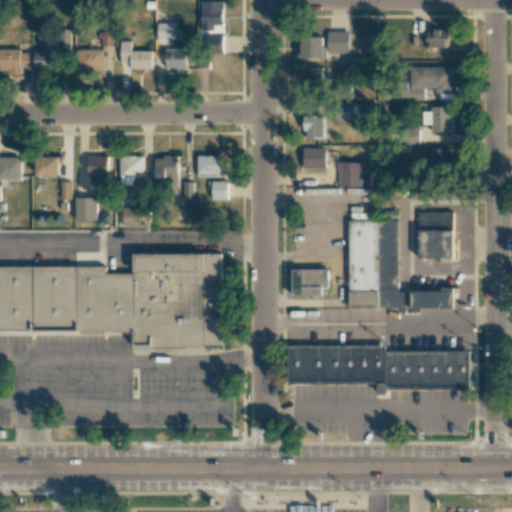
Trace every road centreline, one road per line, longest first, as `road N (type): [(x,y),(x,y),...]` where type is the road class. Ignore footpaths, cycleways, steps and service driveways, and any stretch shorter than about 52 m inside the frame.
road 1 (primary): [(511,472),(0,469)]
road 2 (residential): [(491,0),(498,472)]
road 3 (residential): [(264,0),(262,472)]
road 4 (residential): [(262,117),(0,114)]
road 5 (residential): [(491,0),(265,1)]
